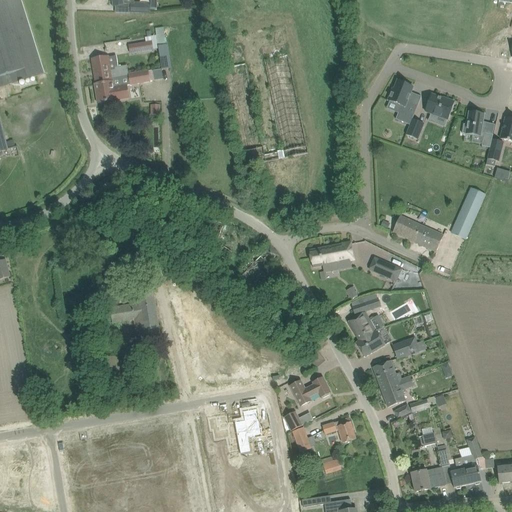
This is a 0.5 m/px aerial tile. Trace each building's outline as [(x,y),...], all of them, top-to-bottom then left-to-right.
[(0,0),(0,87),(44,74),(21,0),(0,0)] [(134,0),(112,0),(113,6),(131,5),(130,13),(149,13),(149,3),(134,2),(134,0)] [(131,53),(158,48),(162,69),(170,68),(163,28),(155,29),(157,41),(129,46),(131,53)] [(222,69),(240,157),(242,167),(308,153),(288,55),(264,60),(283,152),(264,155),(246,64),(222,69)] [(92,60),(96,84),(113,81),(113,79),(121,77),(129,76),(129,75),(128,71),(140,69),(139,63),(114,67),(115,71),(111,72),(108,57),(92,60)] [(96,84),(95,85),(98,104),(129,99),(127,89),(127,86),(150,82),(155,81),(153,71),(129,75),(129,76),(121,77),(113,79),(113,81),(96,84)] [(412,119),(418,106),(407,102),(413,87),(397,81),(394,90),(392,89),(388,101),(401,106),(396,120),(410,125),(412,119)] [(425,112),(448,120),(455,102),(443,98),(443,99),(432,95),(425,112)] [(151,105),(151,116),(161,116),(160,105),(151,105)] [(481,137),(485,114),(468,112),(466,125),(464,125),(462,134),(481,137)] [(511,119),(506,118),(500,139),(511,141),(511,119)] [(412,119),(410,125),(406,135),(417,140),(424,124),(412,119)] [(485,133),(482,146),(490,148),(493,135),(485,133)] [(488,159),(486,166),(494,168),(496,161),(498,162),(503,142),(492,140),(488,159)] [(503,173),(501,180),(509,182),(511,176),(503,173)] [(472,189),(456,225),(452,234),(466,240),(470,231),(486,195),(472,189)] [(201,215),(197,224),(195,231),(223,242),(229,226),(201,215)] [(393,233),(415,243),(423,225),(401,216),(393,233)] [(423,225),(415,243),(436,253),(443,237),(430,230),(431,229),(423,225)] [(310,251),(313,268),(338,263),(339,268),(351,266),(350,261),(354,260),(351,243),(310,251)] [(279,258),(268,244),(258,254),(254,250),(245,260),(248,264),(245,267),(244,266),(233,277),(247,291),(279,258)] [(210,262),(221,269),(232,252),(221,245),(210,262)] [(6,261),(0,262),(0,279),(10,276),(6,261)] [(381,275),(396,282),(401,270),(387,263),(381,275)] [(348,290),(353,299),(359,296),(354,287),(348,290)] [(153,289),(143,291),(138,292),(140,304),(111,308),(113,323),(134,320),(137,338),(160,334),(153,289)] [(365,303),(367,311),(381,307),(378,299),(365,303)] [(363,314),(348,322),(359,341),(376,331),(377,331),(384,327),(378,315),(370,320),(367,322),(363,314)] [(92,327),(95,350),(110,348),(106,324),(92,327)] [(359,341),(356,343),(365,358),(385,346),(392,342),(385,330),(384,327),(377,331),(376,331),(359,341)] [(408,341),(410,348),(417,345),(415,338),(408,341)] [(392,346),(395,353),(410,348),(408,341),(392,346)] [(423,343),(417,345),(420,352),(426,350),(423,343)] [(410,348),(395,353),(398,360),(413,355),(410,348)] [(122,385),(118,356),(98,359),(102,387),(104,387),(105,394),(122,391),(122,385)] [(373,368),(380,388),(401,380),(399,374),(396,375),(391,361),(373,368)] [(449,363),(441,366),(444,373),(451,370),(449,363)] [(412,376),(401,380),(380,388),(388,408),(406,402),(403,394),(407,393),(406,390),(416,387),(412,376)] [(300,382),(291,387),(301,407),(310,402),(309,399),(319,394),(320,398),(322,397),(323,399),(329,395),(329,394),(330,393),(323,379),(314,383),(313,384),(314,386),(305,390),(300,382)] [(446,405),(443,396),(435,399),(438,408),(446,405)] [(410,406),(412,412),(412,413),(429,408),(427,400),(410,406)] [(394,412),(398,419),(411,413),(407,406),(394,412)] [(235,422),(240,450),(241,455),(252,453),(252,452),(251,452),(249,444),(248,438),(261,436),(257,410),(243,412),(245,421),(236,423),(236,422),(235,422)] [(284,418),(291,432),(314,420),(310,413),(300,418),(296,412),(284,418)] [(210,418),(207,418),(210,431),(212,431),(214,440),(226,438),(228,448),(229,452),(240,450),(235,422),(228,423),(226,415),(210,418)] [(337,431),(338,430),(343,444),(356,440),(349,419),(340,422),(334,423),(334,422),(322,426),(325,435),(337,432),(337,431)] [(159,432),(147,434),(149,447),(155,446),(155,448),(180,444),(176,423),(157,426),(159,432)] [(422,436),(425,446),(437,444),(435,433),(433,434),(432,427),(421,430),(423,436),(422,436)] [(303,428),(292,432),(300,453),(311,449),(303,428)] [(137,430),(120,433),(123,450),(140,447),(137,430)] [(472,456),(462,458),(464,469),(468,486),(481,483),(479,472),(478,467),(476,459),(482,457),(481,455),(476,442),(475,438),(474,438),(466,441),(472,456)] [(80,440),(64,442),(68,466),(84,463),(84,462),(86,462),(87,467),(97,465),(93,443),(84,445),(84,446),(81,447),(80,440)] [(438,447),(442,468),(450,466),(445,445),(438,447)] [(323,464),(326,474),(341,470),(338,460),(333,461),(332,457),(322,460),(323,464)] [(464,469),(462,458),(455,460),(457,470),(457,472),(451,474),(452,479),(454,489),(468,486),(464,469)] [(486,460),(485,460),(486,468),(495,467),(494,460),(486,460)] [(511,463),(497,465),(498,474),(499,484),(500,484),(500,483),(502,483),(502,484),(511,483),(511,481),(511,463)] [(444,476),(442,468),(435,469),(435,470),(427,472),(427,471),(411,474),(415,493),(446,486),(444,476)] [(265,478),(257,479),(261,499),(273,497),(271,485),(279,484),(276,470),(264,472),(265,478)] [(249,475),(244,475),(245,482),(248,501),(261,499),(257,479),(250,481),(249,475)] [(228,485),(221,486),(224,505),(236,503),(233,484),(232,478),(227,478),(228,485)] [(97,480),(79,483),(81,492),(98,489),(97,480)] [(245,482),(233,484),(236,503),(248,501),(245,482)] [(302,500),(303,508),(318,506),(316,498),(302,500)] [(325,511),(356,511),(356,509),(352,510),(351,500),(324,504),(325,511)]
